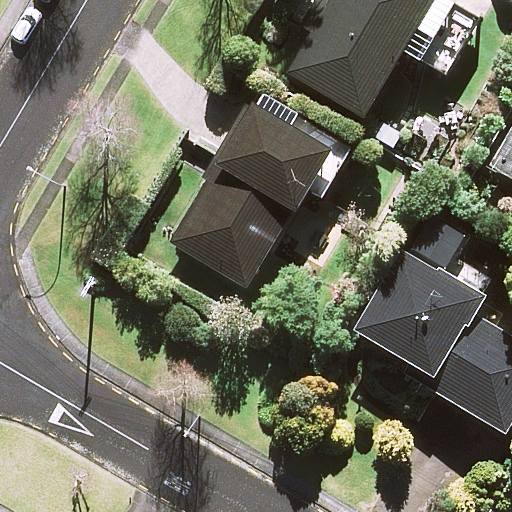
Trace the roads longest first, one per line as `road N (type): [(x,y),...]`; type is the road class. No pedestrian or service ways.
road 1 (residential): [(0,363),(253,511)]
road 2 (residential): [(0,146),(87,0)]
